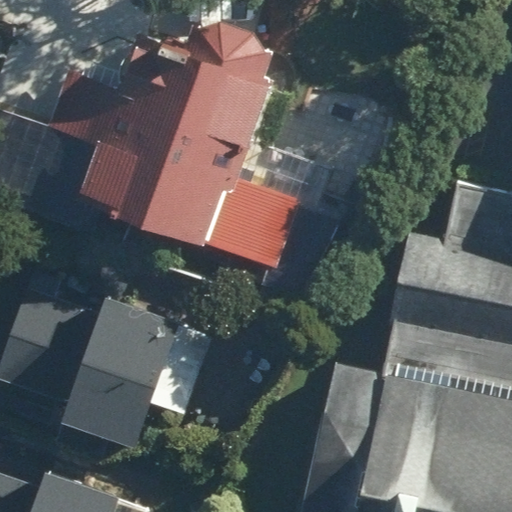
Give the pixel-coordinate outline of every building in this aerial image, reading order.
[(83,221),(96,188),(281,260),(306,197),(233,169),(246,136),(256,141),(294,44),(180,0),(141,0),(87,140),(70,133),(42,205),(83,221)] [(398,224),(373,356),(511,384),(511,187),(441,172),(432,227),(398,224)] [(0,373),(73,401),(69,414),(138,440),(154,396),(190,410),(221,324),(114,285),(107,304),(33,277),(0,367),(0,373)] [(511,511),(511,392),(322,354),(289,511),(511,511)] [(0,511),(166,511),(167,510),(125,496),(128,486),(52,461),(44,487),(0,472),(0,511)]
